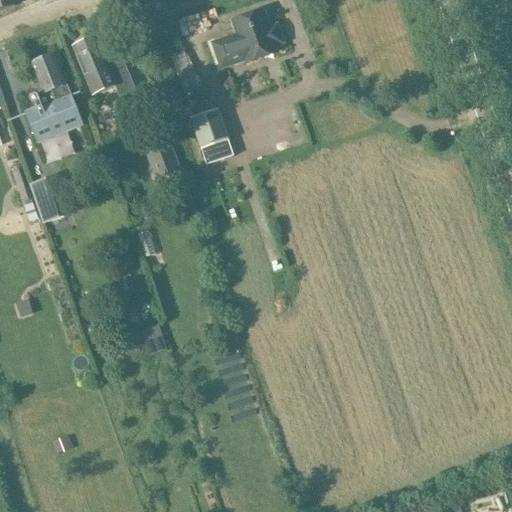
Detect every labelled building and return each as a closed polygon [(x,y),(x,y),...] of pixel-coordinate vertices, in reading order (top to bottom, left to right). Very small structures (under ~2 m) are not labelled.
[(13,0),(0,0),(0,12),(10,8),(11,8),(16,6),(13,0)] [(263,13),(233,23),(237,37),(213,45),(221,70),(246,62),(247,65),(277,55),(275,48),(283,45),(277,27),(269,30),(263,13)] [(141,104),(127,70),(124,62),(108,68),(96,39),(73,48),(86,80),(92,98),(116,89),(125,110),(141,104)] [(67,87),(66,87),(53,56),(32,65),(43,93),(45,96),(39,99),(38,97),(36,96),(31,98),(30,100),(32,104),(34,105),(36,105),(37,108),(24,113),(34,137),(80,119),(67,87)] [(199,152),(202,151),(207,166),(234,157),(219,110),(189,120),(199,152)] [(182,172),(168,137),(142,147),(156,182),(182,172)] [(30,187),(43,226),(69,217),(55,178),(30,187)] [(143,333),(151,356),(164,351),(157,328),(143,333)]
